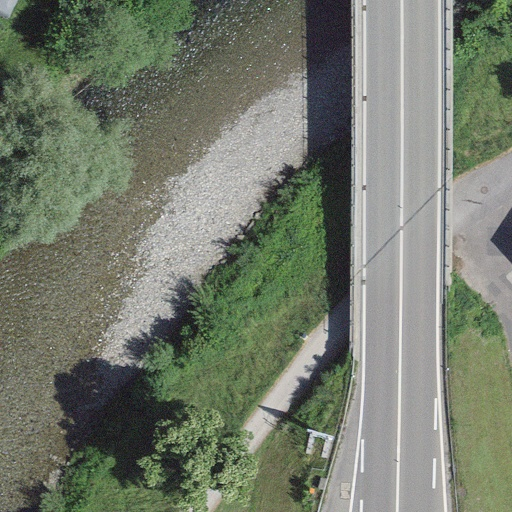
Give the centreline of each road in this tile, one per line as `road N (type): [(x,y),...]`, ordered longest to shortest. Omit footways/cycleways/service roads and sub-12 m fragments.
road 1 (trunk): [(406,0),(395,511)]
road 2 (track): [(201,511),(382,286),(472,224)]
